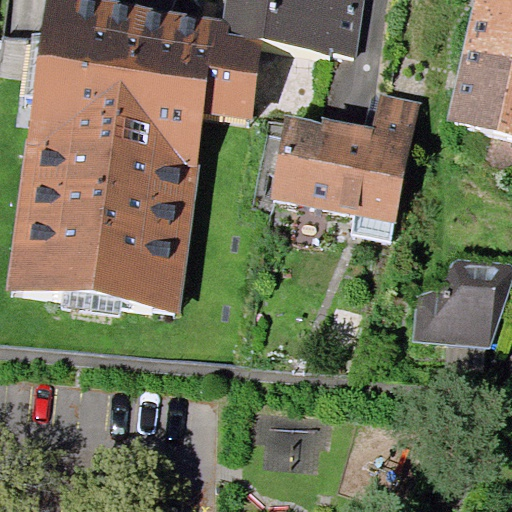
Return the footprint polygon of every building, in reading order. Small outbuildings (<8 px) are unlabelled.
[(349,63),(359,2),(345,0),(228,0),(221,46),(349,63)] [(511,146),(511,20),(477,12),(449,132),(511,146)] [(255,51),(221,47),(222,39),(45,15),(26,155),(38,157),(18,301),(147,319),(151,296),(163,286),(178,176),(189,177),(200,100),(247,106),(255,51)] [(413,112),(377,105),(369,154),(280,140),(269,207),(351,220),(346,244),(385,250),(413,112)] [(410,347),(485,353),(508,286),(504,273),(455,269),(446,278),(444,309),(414,306),(410,347)]
